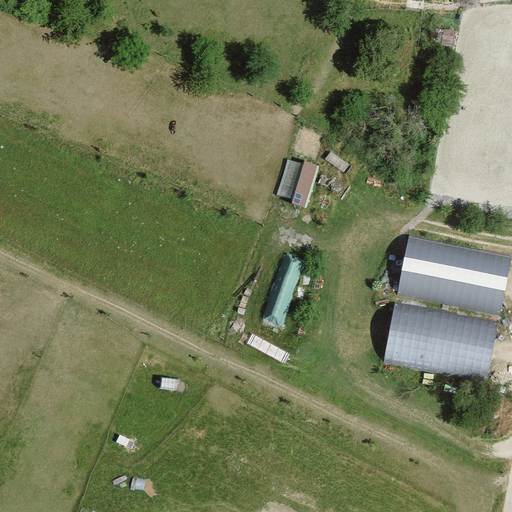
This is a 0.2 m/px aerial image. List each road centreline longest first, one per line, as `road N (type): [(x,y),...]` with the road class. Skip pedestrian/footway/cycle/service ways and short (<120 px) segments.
road 1 (track): [(511,467),(360,388)]
road 2 (track): [(393,0),(395,18),(511,19)]
